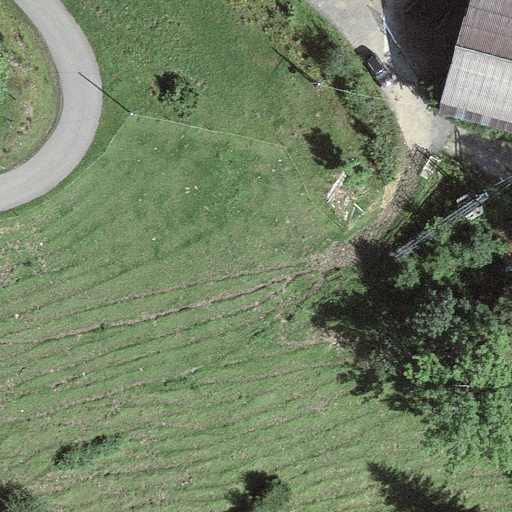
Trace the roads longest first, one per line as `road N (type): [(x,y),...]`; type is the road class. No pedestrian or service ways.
road 1 (track): [(31,0),(53,19),(77,74),(78,121),(65,154),(44,175),(0,193)]
road 2 (track): [(442,130),(309,0)]
